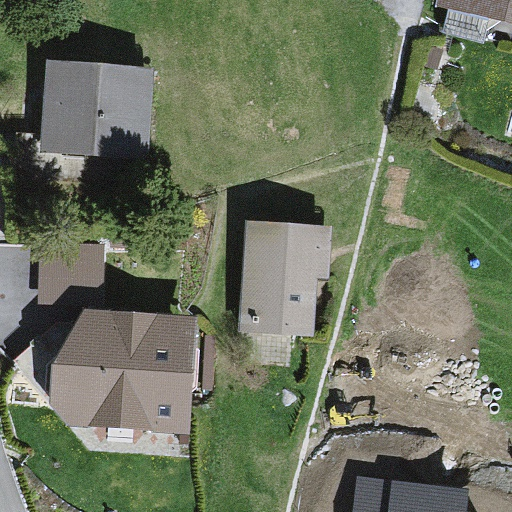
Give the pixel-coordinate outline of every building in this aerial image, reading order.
[(511,0),(439,0),(438,9),(511,22),(511,0)] [(26,140),(122,152),(133,74),(36,61),(26,140)] [(309,221),(239,219),(235,325),(305,328),(309,221)] [(108,291),(109,241),(44,239),(43,289),(108,291)] [(176,428),(181,318),(64,313),(35,371),(61,421),(176,428)] [(460,511),(460,486),(402,488),(402,511),(460,511)]
